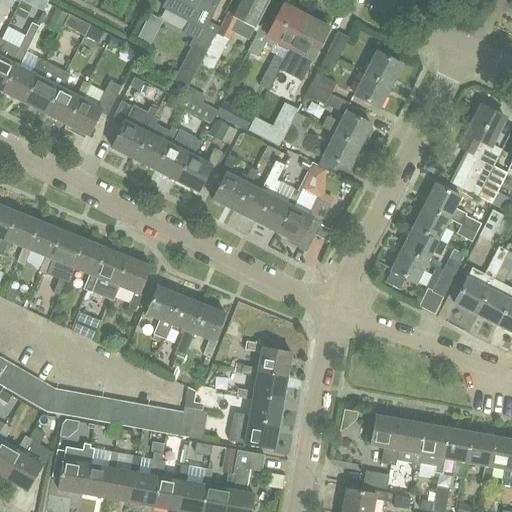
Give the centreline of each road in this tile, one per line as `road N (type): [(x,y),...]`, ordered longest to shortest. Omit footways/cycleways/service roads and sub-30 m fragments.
road 1 (residential): [(337,312),(0,141)]
road 2 (residential): [(337,312),(351,266),(465,45)]
road 3 (residential): [(298,511),(337,312)]
road 4 (residential): [(494,411),(482,367),(463,354),(337,312)]
